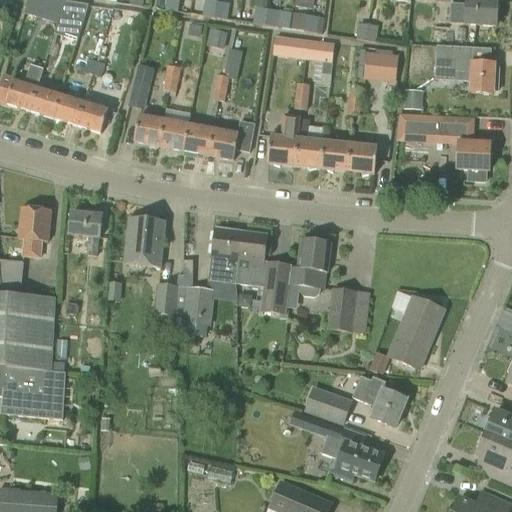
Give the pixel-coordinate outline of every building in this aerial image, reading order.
[(65,4),(41,0),(29,0),(24,16),(58,26),(65,5),(65,4)] [(143,9),(144,0),(130,0),(129,7),(143,9)] [(177,14),(179,0),(165,0),(163,12),(177,14)] [(214,20),(217,4),(216,4),(216,0),(204,0),(202,18),(214,20)] [(256,0),(254,0),(253,9),(255,10),(267,12),(269,2),(256,0)] [(496,29),(498,2),(467,0),(466,7),(452,6),(451,20),(465,21),(465,27),(496,29)] [(217,4),(214,20),(227,22),(229,6),(217,4)] [(78,41),(89,8),(65,5),(58,26),(55,37),(64,40),(65,37),(78,41)] [(255,10),(252,26),(265,28),(267,12),(255,10)] [(267,12),(265,28),(278,30),(280,13),(267,12)] [(280,13),(278,30),(288,31),(290,15),(280,13)] [(412,30),(447,33),(448,16),(413,13),(412,30)] [(290,15),(288,31),(322,36),(324,20),(290,15)] [(359,26),(357,43),(376,45),(378,29),(359,26)] [(224,52),(227,36),(209,32),(206,48),(224,52)] [(285,60),(305,62),(308,43),(287,41),(285,60)] [(334,46),(308,43),(305,62),(332,66),(334,46)] [(498,95),(499,79),(494,79),(495,66),(474,65),(475,50),(436,48),(434,82),(470,85),(470,96),(493,97),(493,94),(498,95)] [(399,59),(367,56),(364,84),(396,87),(399,59)] [(232,61),(229,60),(224,79),(229,80),(229,81),(236,82),(237,77),(239,62),(238,62),(239,60),(233,59),(232,61)] [(93,78),(97,64),(88,61),(83,75),(93,78)] [(97,64),(93,78),(100,81),(105,66),(97,64)] [(180,71),(168,68),(165,81),(178,83),(180,71)] [(304,75),(298,75),(295,99),(309,100),(310,87),(303,86),(304,75)] [(224,79),(216,77),(214,90),(227,92),(229,81),(229,80),(224,79)] [(0,104),(30,114),(37,91),(2,81),(0,88),(0,104)] [(165,81),(163,93),(176,95),(178,83),(165,81)] [(144,113),(150,86),(134,83),(128,109),(144,113)] [(227,92),(214,90),(212,102),(225,104),(227,92)] [(53,121),(60,99),(37,91),(30,114),(53,121)] [(362,93),(349,92),(348,104),(361,106),(362,93)] [(423,94),(405,92),(404,112),(422,113),(423,94)] [(77,128),(84,106),(60,99),(53,121),(77,128)] [(294,112),(307,113),(309,100),(295,99),(294,112)] [(361,106),(348,104),(347,117),(359,118),(361,106)] [(84,106),(77,128),(101,136),(108,114),(84,106)] [(158,150),(163,123),(138,118),(133,145),(158,150)] [(297,142),(298,142),(300,119),(282,118),(279,140),(270,139),(267,166),(294,169),(297,142)] [(445,146),(447,119),(399,118),(396,144),(445,146)] [(489,176),(491,145),(473,144),(474,121),(447,119),(445,146),(457,147),(456,174),(467,174),(466,185),(486,186),(487,175),(489,176)] [(184,154),(188,128),(163,123),(158,150),(184,154)] [(209,159),(214,133),(188,128),(184,154),(209,159)] [(214,133),(209,159),(234,164),(239,137),(214,133)] [(323,145),(298,142),(297,142),(294,169),(320,172),(323,145)] [(345,175),(348,147),(323,145),(320,172),(345,175)] [(374,178),(377,150),(348,147),(345,175),(374,178)] [(47,244),(51,214),(21,211),(18,241),(23,241),(21,260),(41,262),(43,243),(47,244)] [(99,241),(102,218),(71,215),(69,238),(88,240),(86,258),(98,259),(99,241)] [(160,270),(165,225),(129,221),(125,266),(160,270)] [(238,263),(241,234),(215,231),(212,260),(208,284),(237,287),(238,263)] [(264,264),(267,238),(241,234),(238,263),(237,287),(262,290),(259,314),(285,318),(288,293),(291,271),(291,268),(264,264)] [(297,271),(291,271),(288,293),(299,294),(303,299),(314,301),(320,297),(320,292),(324,292),(326,276),(327,276),(331,246),(301,242),(297,271)] [(0,262),(0,277),(2,297),(3,297),(20,298),(23,264),(0,262)] [(211,330),(214,293),(193,291),(193,262),(183,263),(182,290),(186,290),(181,337),(206,340),(207,329),(211,330)] [(0,278),(0,367),(7,368),(7,370),(51,374),(52,364),(56,301),(20,298),(3,297),(2,297),(0,278)] [(173,331),(178,288),(157,286),(154,317),(156,317),(154,329),(173,331)] [(353,335),(357,294),(331,292),(327,333),(353,335)] [(419,373),(444,313),(413,300),(388,360),(419,373)] [(382,377),(389,361),(376,355),(369,372),(382,377)] [(64,365),(52,364),(51,374),(64,375),(64,365)] [(65,376),(64,376),(51,375),(0,369),(0,387),(3,388),(0,418),(62,423),(65,376)] [(371,384),(361,379),(352,401),(375,410),(370,422),(395,432),(407,402),(384,393),(387,386),(373,380),(371,384)] [(344,429),(352,403),(312,389),(303,415),(344,429)] [(511,446),(511,418),(496,412),(486,436),(511,446)] [(374,485),(384,457),(343,443),(347,433),(321,424),(293,414),(289,428),(326,441),(320,456),(333,461),(328,477),(352,486),(354,478),(374,485)] [(511,446),(486,436),(476,459),(498,469),(493,482),(511,489),(511,446)] [(328,511),(331,508),(279,485),(267,511),(328,511)] [(0,511),(56,511),(58,496),(0,490),(0,511)] [(509,511),(511,508),(485,497),(480,509),(459,500),(453,511),(509,511)]
